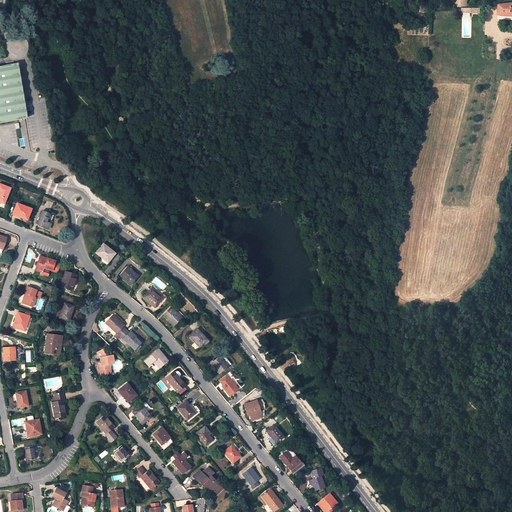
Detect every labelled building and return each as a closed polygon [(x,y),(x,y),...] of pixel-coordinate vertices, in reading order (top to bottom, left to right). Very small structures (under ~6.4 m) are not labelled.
[(500,14),(511,14),(511,2),(500,4),(500,14)] [(5,66),(0,67),(0,123),(26,120),(26,118),(17,65),(5,66)] [(11,187),(0,182),(0,191),(0,192),(0,201),(6,203),(11,187)] [(31,209),(18,204),(14,214),(22,217),(22,218),(27,220),(31,209)] [(48,229),(50,224),(46,222),(48,215),(41,212),(37,224),(48,229)] [(94,252),(98,255),(99,254),(107,261),(113,253),(101,243),(94,252)] [(39,260),(35,270),(41,272),(43,267),(51,271),(54,263),(54,262),(38,256),(37,260),(39,260)] [(60,265),(54,263),(51,271),(57,273),(60,265)] [(138,275),(126,265),(119,273),(131,284),(138,275)] [(75,276),(64,272),(59,287),(70,291),(75,276)] [(25,293),(22,302),(31,305),(34,297),(38,298),(41,291),(26,286),(23,293),(25,293)] [(162,297),(150,287),(142,296),(153,307),(162,297)] [(73,306),(63,303),(57,318),(67,322),(73,306)] [(172,305),(171,307),(166,312),(162,315),(172,325),(180,316),(182,318),(186,314),(184,312),(181,314),(172,305)] [(29,313),(24,311),(23,314),(17,312),(11,326),(23,330),(29,313)] [(119,336),(125,329),(121,326),(122,325),(111,315),(104,322),(115,333),(113,335),(116,339),(119,336)] [(205,339),(200,334),(194,328),(187,335),(197,346),(201,343),(205,339)] [(125,329),(119,336),(134,349),(141,341),(129,331),(128,332),(125,329)] [(203,332),(200,334),(205,339),(201,343),(203,344),(209,338),(203,332)] [(58,354),(59,350),(55,349),(56,341),(45,340),(43,353),(58,354)] [(13,347),(2,348),(3,362),(15,361),(13,347)] [(158,347),(156,349),(166,360),(167,359),(158,347)] [(100,358),(100,362),(101,364),(101,365),(99,366),(101,375),(111,373),(109,364),(113,363),(112,355),(107,356),(102,349),(96,353),(100,358)] [(146,365),(148,364),(152,360),(157,367),(166,360),(156,349),(143,360),(146,365)] [(225,365),(217,355),(209,361),(217,372),(222,368),(225,371),(228,368),(226,366),(225,365)] [(152,360),(148,364),(153,370),(157,367),(152,360)] [(182,384),(172,371),(164,376),(175,390),(182,384)] [(236,388),(228,378),(220,384),(228,395),(236,388)] [(134,394),(125,382),(116,389),(125,401),(134,394)] [(25,390),(15,393),(17,408),(27,406),(25,390)] [(62,392),(54,394),(56,402),(52,403),(55,418),(65,416),(62,401),(64,401),(62,392)] [(242,403),(245,412),(247,411),(248,414),(249,419),(259,415),(254,399),(242,403)] [(194,412),(184,400),(176,407),(185,418),(194,412)] [(149,415),(139,403),(130,410),(140,423),(149,415)] [(112,427),(102,415),(94,421),(104,433),(103,434),(106,438),(113,433),(109,429),(112,427)] [(37,419),(25,421),(26,429),(25,429),(27,437),(40,434),(37,419)] [(281,435),(280,434),(277,431),(270,423),(263,430),(268,436),(269,435),(274,441),(281,435)] [(169,437),(159,425),(151,432),(162,447),(170,440),(168,437),(169,437)] [(208,432),(203,425),(195,432),(205,444),(211,439),(207,433),(208,432)] [(239,455),(230,444),(223,450),(232,461),(239,455)] [(127,455),(120,445),(112,451),(120,461),(127,455)] [(33,446),(24,447),(26,460),(35,459),(33,446)] [(288,446),(284,450),(289,457),(293,455),(298,461),(299,460),(288,446)] [(187,453),(184,450),(171,460),(181,472),(189,465),(182,457),(187,453)] [(302,463),(299,460),(298,461),(293,455),(289,457),(284,450),(277,455),(291,473),(302,463)] [(158,480),(148,468),(145,471),(140,465),(134,470),(139,477),(141,475),(150,487),(158,480)] [(258,477),(250,465),(241,472),(250,483),(248,484),(251,488),(257,483),(255,480),(258,477)] [(206,486),(211,492),(213,490),(216,493),(222,487),(214,479),(213,479),(209,475),(213,472),(208,466),(201,472),(198,469),(192,475),(197,479),(196,479),(200,484),(201,483),(205,487),(206,486)] [(314,476),(311,477),(307,478),(308,482),(310,482),(312,489),(322,486),(319,475),(321,474),(319,466),(309,469),(310,473),(313,472),(314,476)] [(93,496),(93,493),(90,493),(91,487),(90,487),(82,486),(80,495),(82,496),(80,505),(87,506),(87,503),(92,504),(92,500),(94,500),(95,497),(93,496)] [(63,507),(65,508),(68,502),(63,499),(66,494),(56,488),(51,495),(56,498),(52,505),(61,511),(63,507)] [(280,503),(269,488),(260,495),(272,509),(280,503)] [(118,506),(121,506),(121,499),(123,499),(122,489),(109,490),(111,507),(118,506)] [(11,511),(22,509),(21,500),(23,500),(22,493),(11,494),(11,501),(10,501),(11,511)] [(315,502),(323,511),(328,507),(334,503),(326,493),(315,502)]
